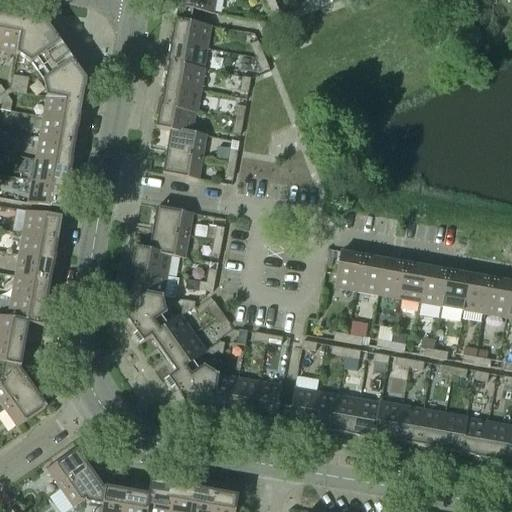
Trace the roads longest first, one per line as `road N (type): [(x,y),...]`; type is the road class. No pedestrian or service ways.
road 1 (residential): [(511,268),(320,235),(313,223),(230,207)]
road 2 (tertiary): [(277,469),(496,511)]
road 3 (tertiary): [(103,186),(80,319),(81,360),(97,403)]
road 4 (tertiary): [(97,403),(137,440),(277,469)]
road 5 (tertiary): [(134,6),(103,186)]
road 6 (residential): [(230,207),(103,186)]
